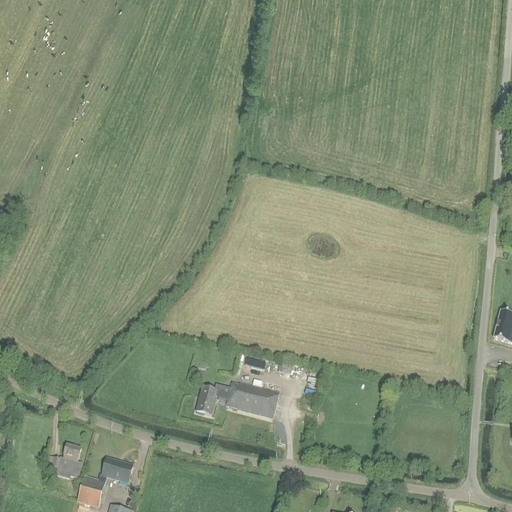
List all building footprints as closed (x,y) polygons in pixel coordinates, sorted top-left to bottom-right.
[(511,315),(500,312),(493,339),(511,343),(511,315)] [(315,373),(311,394),(318,395),(322,374),(315,373)] [(228,402),(227,407),(237,410),(237,411),(273,420),(279,395),(239,385),(238,387),(232,385),(231,390),(228,402)] [(202,388),(196,413),(212,417),(216,399),(228,402),(231,390),(216,387),(215,391),(202,388)] [(81,452),(66,448),(63,459),(62,463),(53,461),(51,472),(57,473),(55,479),(69,482),(70,479),(77,481),(81,467),(77,466),(77,463),(78,463),(81,452)] [(133,469),(107,462),(103,478),(100,478),(99,483),(85,480),(78,505),(98,510),(105,485),(104,485),(105,480),(129,487),(133,469)]
